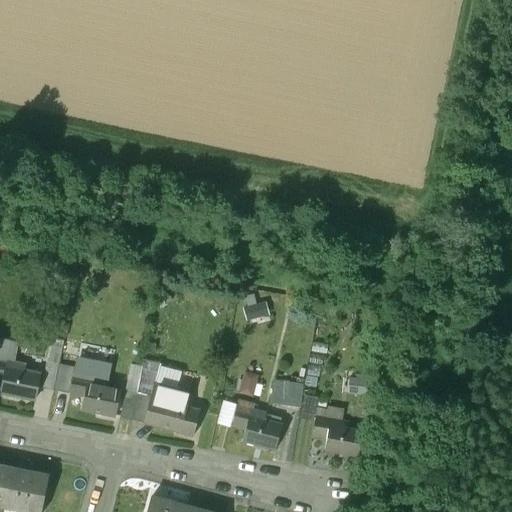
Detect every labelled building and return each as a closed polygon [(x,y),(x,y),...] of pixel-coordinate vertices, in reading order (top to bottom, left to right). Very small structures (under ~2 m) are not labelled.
[(7,362),(0,395),(35,402),(40,376),(24,373),(25,366),(7,362)] [(125,387),(143,392),(149,368),(131,364),(125,387)] [(75,371),(58,368),(54,393),(68,395),(71,377),(74,377),(75,371)] [(74,377),(71,377),(68,395),(83,398),(86,379),(74,377)] [(107,383),(86,379),(83,398),(81,411),(113,417),(118,391),(106,389),(107,383)] [(300,388),(273,383),(269,404),(296,409),(300,388)] [(190,396),(153,386),(150,398),(150,399),(144,425),(192,437),(198,412),(187,409),(190,396)] [(150,398),(136,395),(131,422),(144,425),(150,399),(150,398)] [(328,410),(317,408),(312,436),(327,439),(329,425),(345,428),(346,422),(344,422),(344,411),(328,407),(328,410)] [(281,426),(248,417),(241,443),(274,452),(281,426)] [(345,428),(329,425),(327,439),(325,451),(358,457),(363,431),(345,428)] [(0,469),(0,468),(0,507),(8,509),(9,505),(16,472),(16,469),(1,466),(0,469)] [(35,476),(16,472),(9,505),(28,509),(27,511),(43,511),(51,477),(35,474),(35,476)] [(173,507),(154,502),(150,511),(187,511),(188,508),(174,504),(173,507)]
